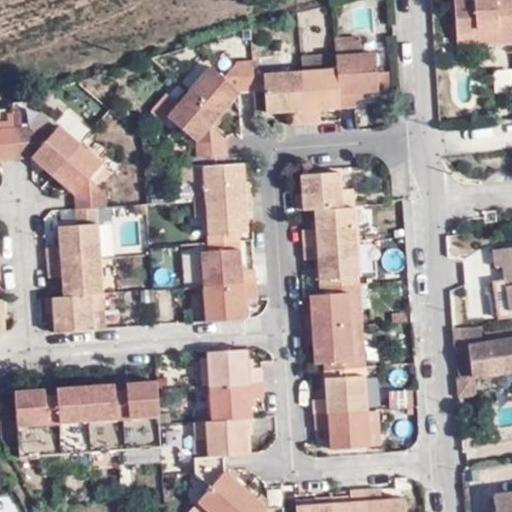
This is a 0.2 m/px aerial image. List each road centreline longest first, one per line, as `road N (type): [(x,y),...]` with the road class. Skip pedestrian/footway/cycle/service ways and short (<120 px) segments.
road 1 (residential): [(430,197),(401,188),(402,149),(285,150),(269,161),(281,339)]
road 2 (residential): [(281,339),(287,461),(298,476),(450,469)]
road 3 (residential): [(450,469),(430,197)]
road 4 (residential): [(25,351),(281,339)]
road 5 (residential): [(430,197),(417,0)]
road 6 (residential): [(25,351),(19,206),(0,207)]
